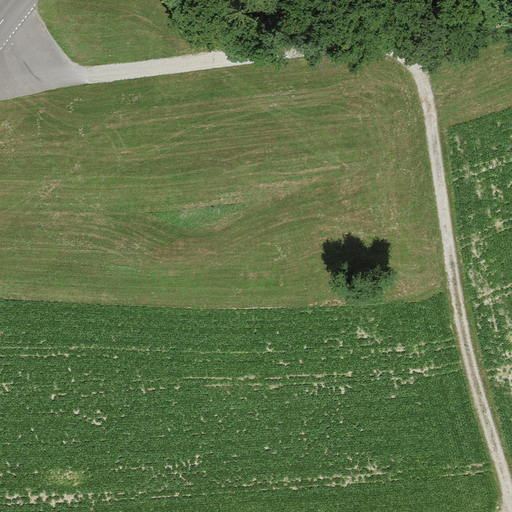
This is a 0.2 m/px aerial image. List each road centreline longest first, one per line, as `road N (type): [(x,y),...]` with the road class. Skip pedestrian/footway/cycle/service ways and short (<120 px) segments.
road 1 (track): [(427,25),(429,101),(464,333),(511,511)]
road 2 (track): [(57,86),(233,62),(511,4)]
